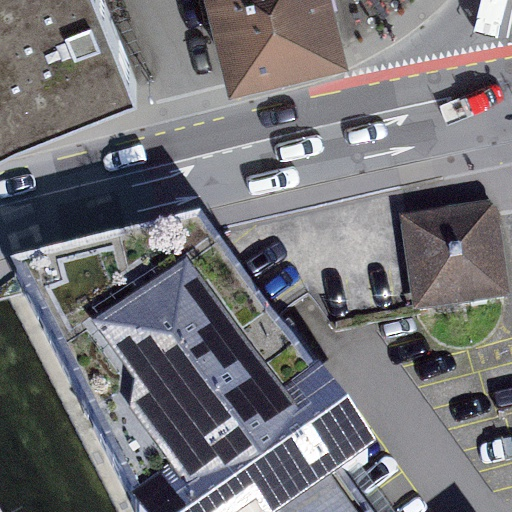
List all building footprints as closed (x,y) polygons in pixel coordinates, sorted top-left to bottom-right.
[(0,0),(0,133),(11,129),(137,79),(106,0),(0,0)] [(221,0),(236,64),(301,50),(346,39),(337,0),(221,0)] [(489,214),(447,219),(451,254),(458,253),(464,302),(499,298),(489,214)] [(419,308),(464,302),(458,253),(451,254),(447,219),(409,223),(419,308)] [(129,511),(354,511),(330,480),(363,454),(280,341),(195,227),(12,274),(129,511)]
